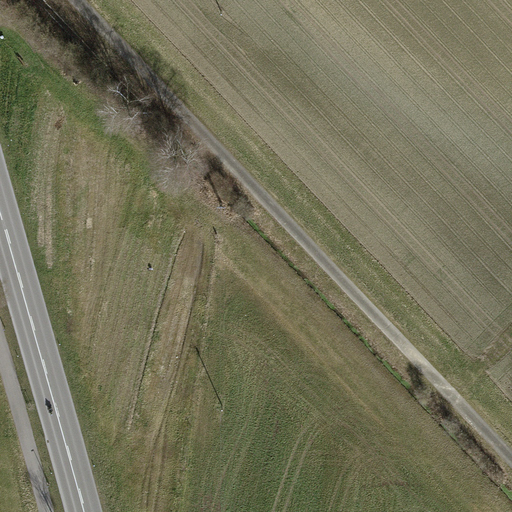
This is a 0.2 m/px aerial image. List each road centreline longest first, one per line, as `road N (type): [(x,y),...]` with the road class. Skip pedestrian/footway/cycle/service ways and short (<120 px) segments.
road 1 (track): [(65,0),(511,463)]
road 2 (tertiary): [(82,511),(0,217)]
